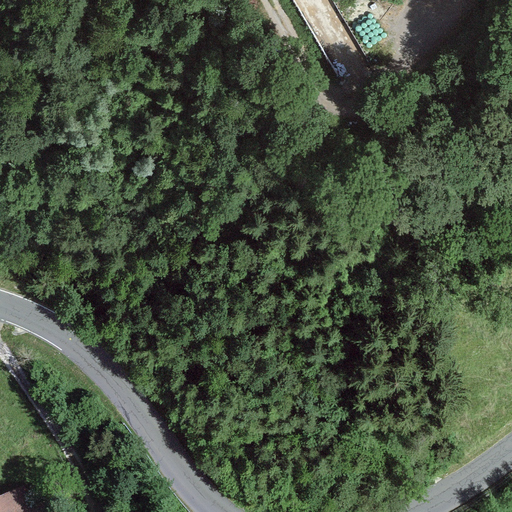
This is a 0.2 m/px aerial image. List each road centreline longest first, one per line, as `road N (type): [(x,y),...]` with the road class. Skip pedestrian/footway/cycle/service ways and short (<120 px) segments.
road 1 (tertiary): [(0,302),(97,359),(218,511)]
road 2 (residential): [(0,344),(76,449),(103,511)]
